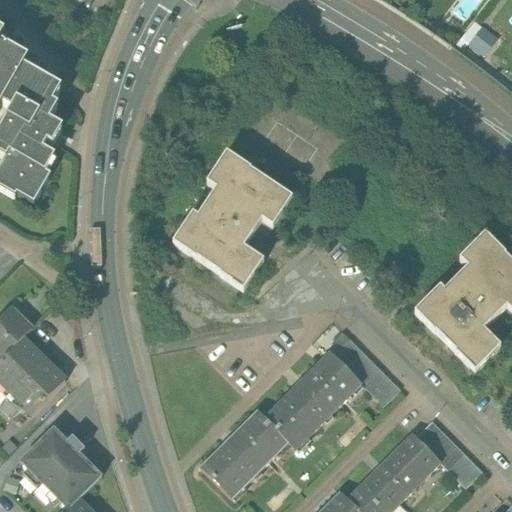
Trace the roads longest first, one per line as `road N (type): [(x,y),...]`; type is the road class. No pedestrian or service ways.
road 1 (secondary): [(170,511),(113,325),(108,257),(110,146),(142,43),(166,0)]
road 2 (residential): [(511,465),(362,315),(325,320)]
road 3 (residential): [(511,133),(312,0)]
